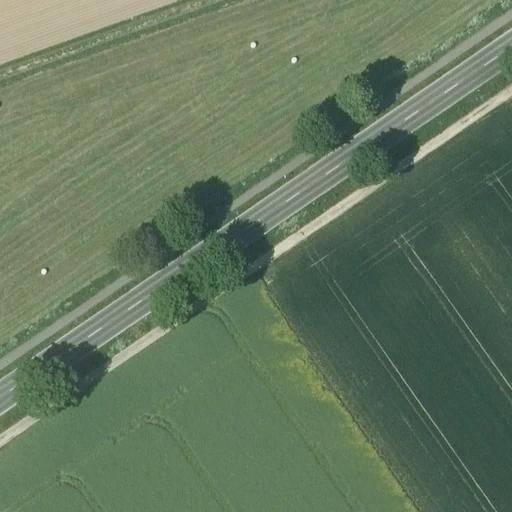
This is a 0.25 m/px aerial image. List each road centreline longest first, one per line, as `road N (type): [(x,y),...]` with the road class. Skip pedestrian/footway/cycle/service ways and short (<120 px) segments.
road 1 (track): [(511,91),(0,442)]
road 2 (secondary): [(511,48),(0,398)]
road 3 (track): [(206,0),(0,74)]
